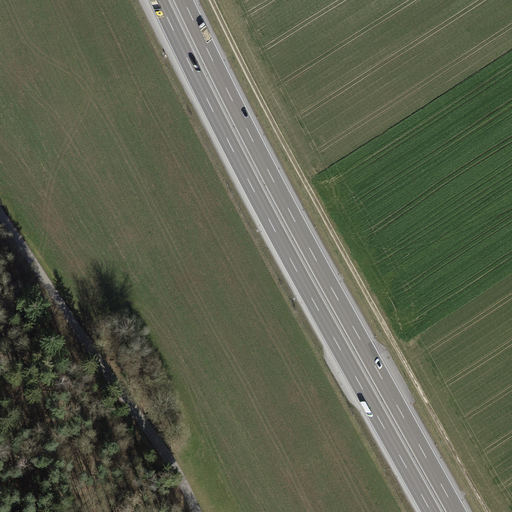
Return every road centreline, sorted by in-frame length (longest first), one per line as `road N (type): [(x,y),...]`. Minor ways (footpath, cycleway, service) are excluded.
road 1 (motorway): [(457,511),(184,0)]
road 2 (motorway): [(159,0),(263,210),(430,511)]
road 3 (unclassified): [(196,511),(0,212)]
